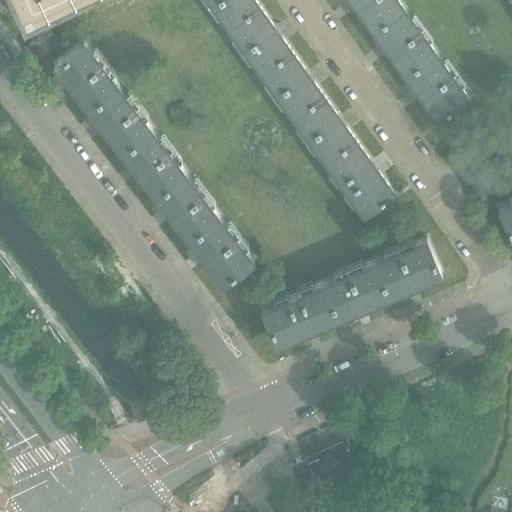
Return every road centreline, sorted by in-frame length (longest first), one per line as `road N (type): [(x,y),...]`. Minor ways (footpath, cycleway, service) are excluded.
road 1 (residential): [(265,413),(0,63)]
road 2 (residential): [(511,301),(298,0)]
road 3 (residential): [(265,413),(511,310)]
road 4 (residential): [(265,413),(200,430),(98,479)]
road 5 (residential): [(117,504),(210,458),(265,413)]
road 6 (secondary): [(98,479),(0,350)]
